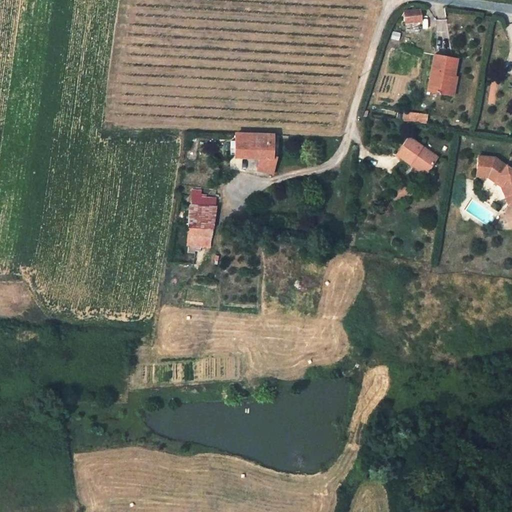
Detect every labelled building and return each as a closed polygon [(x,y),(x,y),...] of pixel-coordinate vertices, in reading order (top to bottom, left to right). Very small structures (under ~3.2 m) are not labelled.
[(418,7),(400,9),(402,23),(419,22),(418,7)] [(426,25),(439,27),(441,17),(428,15),(426,25)] [(451,78),(454,78),(458,58),(435,54),(429,91),(448,94),(451,78)] [(457,79),(454,78),(451,78),(448,94),(454,95),(457,79)] [(235,134),(235,140),(234,146),(234,155),(260,157),(257,168),(271,171),(273,157),(271,157),(272,140),(279,140),(279,135),(235,134)] [(395,156),(407,164),(410,160),(427,171),(436,157),(407,138),(395,156)] [(278,157),(279,140),(272,140),(271,157),(273,157),(278,157)] [(476,155),(475,175),(486,176),(500,185),(505,196),(511,193),(511,169),(494,157),(476,155)] [(427,171),(410,160),(407,164),(424,175),(427,171)] [(411,192),(404,181),(388,190),(395,202),(411,192)] [(192,196),(191,204),(215,207),(216,198),(192,196)] [(191,204),(189,225),(212,227),(215,207),(191,204)] [(189,225),(188,233),(211,236),(212,227),(189,225)] [(209,246),(211,236),(188,233),(187,244),(209,246)]
